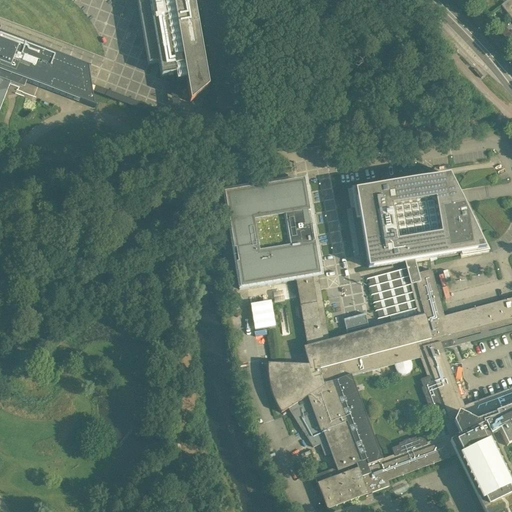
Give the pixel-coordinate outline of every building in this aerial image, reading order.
[(192,0),(133,0),(134,2),(137,1),(148,65),(158,63),(161,77),(168,76),(175,119),(90,86),(90,91),(195,131),(226,194),(230,193),(221,174),(211,154),(198,128),(180,121),(172,75),(175,75),(176,82),(186,81),(190,103),(208,87),(192,0)] [(511,0),(508,0),(501,6),(511,19),(511,0)] [(0,108),(9,84),(12,77),(93,108),(90,91),(90,86),(87,69),(0,35),(0,108)] [(480,75),(473,67),(471,68),(478,76),(480,75)] [(247,186),(244,188),(243,191),(230,193),(226,194),(223,194),(239,290),(295,280),(307,348),(304,349),(308,365),(267,363),(268,380),(271,393),(275,404),(281,413),(288,409),(312,448),(319,446),(323,457),(330,454),(336,468),(313,476),(326,510),(389,487),(387,482),(449,458),(449,457),(455,455),(483,511),(511,511),(511,481),(489,435),(499,431),(507,446),(511,443),(511,387),(464,406),(442,348),(440,343),(511,323),(511,297),(443,316),(431,269),(418,273),(414,260),(460,252),(460,255),(487,251),(472,218),(469,219),(448,175),(378,187),(377,183),(351,188),(356,219),(359,218),(362,237),(368,268),(404,262),(415,310),(389,316),(390,322),(380,324),(380,328),(369,331),(364,314),(343,319),(347,337),(330,341),(318,276),(320,276),(303,181),(262,187),(261,185),(255,184),(251,185),(247,186)] [(254,330),(274,326),(270,301),(250,304),(254,330)]
